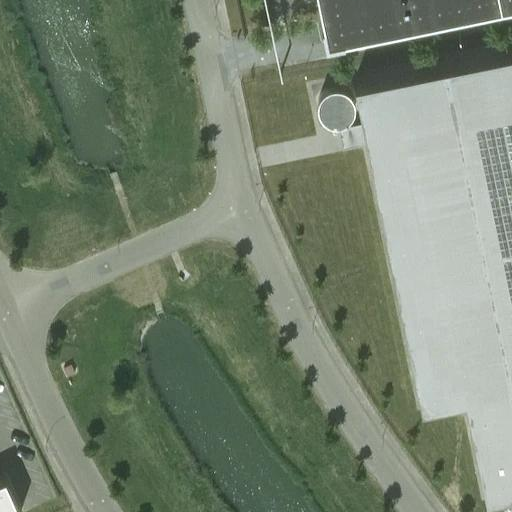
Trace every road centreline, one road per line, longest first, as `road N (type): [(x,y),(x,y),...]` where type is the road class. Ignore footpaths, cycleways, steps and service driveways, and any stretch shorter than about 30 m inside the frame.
road 1 (unclassified): [(241,206),(343,400),(422,511)]
road 2 (unclassified): [(8,314),(241,206)]
road 3 (unclassified): [(101,511),(72,467),(8,314)]
road 4 (unclassified): [(195,0),(241,206)]
